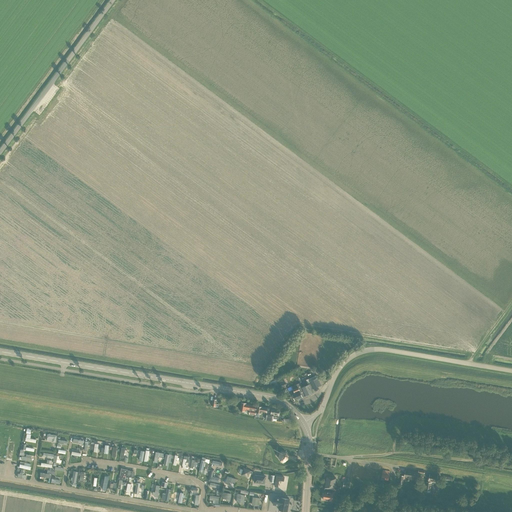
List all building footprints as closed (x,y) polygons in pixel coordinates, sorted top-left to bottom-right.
[(313,389),(321,385),(317,375),(306,380),(308,384),(302,387),(300,383),(292,386),(294,393),(294,394),(292,395),(295,400),(314,392),(313,389)] [(246,403),(244,403),(242,402),(240,411),(245,412),(246,408),(249,408),(249,410),(251,410),(251,414),(256,415),(256,411),(257,408),(257,406),(250,405),(246,405),(246,403)] [(267,413),(268,408),(260,407),(260,408),(257,407),(256,411),(256,415),(255,418),(259,419),(262,412),(267,413)] [(278,416),(279,410),(273,408),(272,412),(267,412),(267,418),(266,420),(273,421),(273,419),(274,415),(278,416)] [(288,459),(288,456),(287,454),(284,452),(282,452),(280,454),(279,458),(281,461),(285,461),(288,459)] [(202,457),(199,473),(206,474),(209,463),(205,462),(206,459),(206,458),(202,457)] [(134,477),(135,471),(128,470),(121,468),(120,475),(127,476),(134,477)] [(252,474),(253,472),(251,471),(244,468),(241,475),(248,478),(250,473),(252,474)] [(210,469),(208,480),(218,483),(219,478),(212,476),(214,470),(210,469)] [(382,479),(388,480),(390,472),(384,470),(382,479)] [(256,475),(255,483),(265,484),(265,476),(256,475)] [(436,482),(438,476),(430,475),(430,478),(428,478),(427,482),(426,482),(425,490),(429,491),(428,494),(433,494),(434,489),(430,489),(431,483),(430,483),(431,481),(436,482)] [(237,479),(228,476),(225,483),(229,485),(230,481),(236,483),(237,479)] [(285,478),(277,476),(275,487),(278,487),(280,481),(284,482),(285,478)] [(336,478),(327,476),(325,488),(328,488),(328,491),(325,490),(325,492),(324,491),(323,499),(332,501),(336,478)] [(238,494),(236,502),(244,503),(245,495),(238,494)] [(259,506),(259,505),(260,498),(253,497),(252,505),(259,506)] [(275,497),(273,505),(280,506),(279,510),(288,511),(290,499),(281,498),(281,499),(275,497)]
